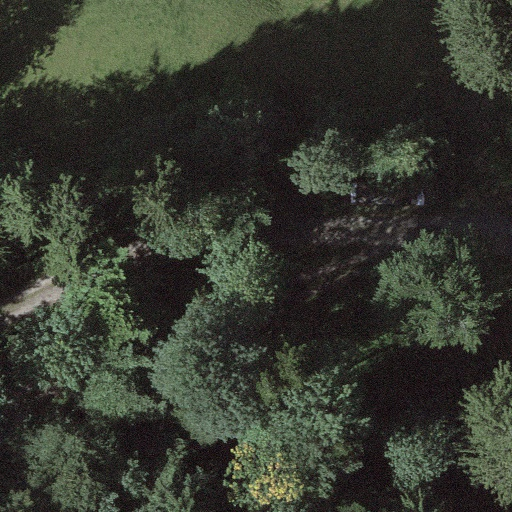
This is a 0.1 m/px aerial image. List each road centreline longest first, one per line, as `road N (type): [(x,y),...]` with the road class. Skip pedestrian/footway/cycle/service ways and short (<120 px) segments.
road 1 (track): [(0,314),(60,284),(275,223),(379,217),(511,233)]
road 2 (track): [(468,229),(116,338),(18,385),(0,403)]
